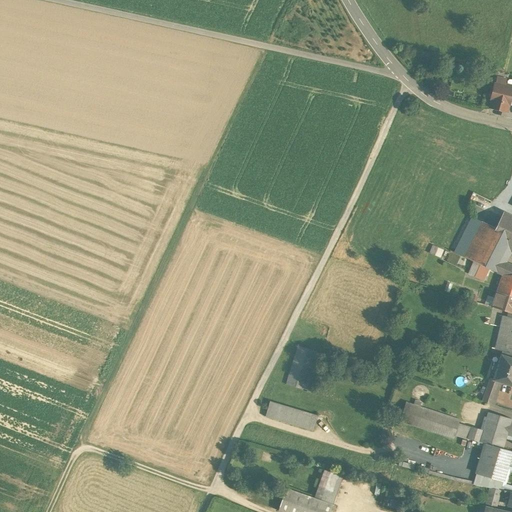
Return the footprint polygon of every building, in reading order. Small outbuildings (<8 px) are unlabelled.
[(506,81),(497,79),(496,85),(505,87),(506,81)] [(496,85),(495,85),(490,108),(506,112),(508,100),(502,99),(505,87),(496,85)] [(511,216),(503,213),(495,229),(495,230),(498,232),(511,239),(511,216)] [(467,215),(450,251),(473,262),(480,248),(474,245),(481,231),(495,238),(498,232),(495,230),(495,229),(467,215)] [(495,238),(481,231),(474,245),(480,248),(473,262),(495,272),(500,262),(500,261),(506,250),(511,239),(498,232),(495,238)] [(449,258),(439,253),(436,260),(446,265),(449,258)] [(511,266),(500,261),(500,262),(495,272),(502,275),(503,276),(511,276),(511,266)] [(511,276),(503,276),(502,275),(492,308),(508,313),(511,314),(511,276)] [(511,314),(508,313),(499,351),(511,353),(511,314)] [(299,347),(287,385),(313,393),(315,386),(307,384),(317,353),(299,347)] [(511,359),(502,356),(498,366),(494,364),(492,370),(497,371),(493,381),(511,387),(511,359)] [(498,386),(489,383),(486,393),(495,396),(498,386)] [(495,396),(486,393),(483,402),(492,405),(495,396)] [(317,416),(269,402),(265,417),(313,431),(317,416)] [(460,421),(406,403),(404,409),(402,415),(400,422),(453,440),(460,421)] [(511,420),(488,413),(486,419),(485,418),(483,425),(484,425),(482,432),(479,442),(482,444),(501,449),(506,436),(509,424),(511,420)] [(482,432),(471,428),(468,439),(479,442),(482,432)] [(417,448),(420,440),(410,436),(407,445),(417,448)] [(511,452),(511,453),(482,444),(473,473),(478,474),(493,479),(504,482),(509,466),(511,467),(511,452)] [(342,478),(324,471),(317,489),(335,496),(342,478)] [(493,479),(478,474),(475,485),(490,489),(493,479)] [(313,499),(286,489),(277,511),(278,511),(329,511),(330,511),(332,505),(313,499)] [(335,496),(317,489),(313,499),(332,505),(335,496)] [(493,489),(490,489),(486,502),(492,504),(492,503),(496,490),(493,489)] [(501,491),(496,490),(492,503),(502,504),(505,492),(501,491)] [(502,504),(492,503),(492,504),(491,509),(494,509),(499,510),(499,511),(501,511),(502,504)]
